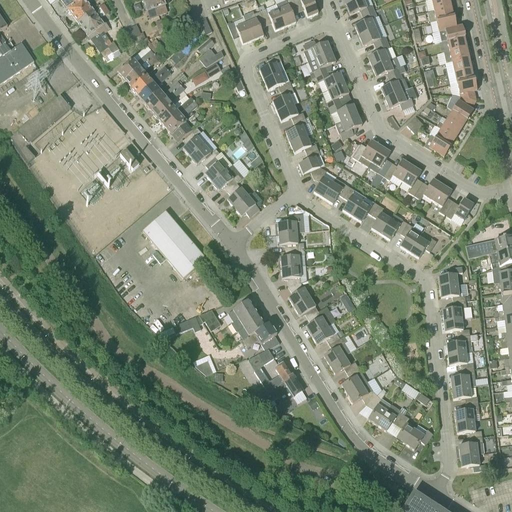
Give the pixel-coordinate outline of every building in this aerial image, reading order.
[(59,0),(77,24),(85,18),(71,0),(59,0)] [(71,0),(85,18),(93,13),(83,0),(71,0)] [(151,0),(141,0),(146,13),(147,13),(150,20),(158,17),(151,0)] [(162,0),(151,0),(158,17),(167,14),(164,7),(165,6),(162,0)] [(297,11),(291,0),(286,2),(288,7),(278,12),(285,29),(295,24),(291,14),(297,11)] [(298,0),(291,0),(297,11),(302,9),(307,20),(317,15),(311,0),(305,0),(300,3),(298,0)] [(362,0),(360,0),(345,6),(350,17),(360,13),(362,18),(374,13),(371,8),(366,10),(362,0)] [(448,0),(437,0),(431,1),(434,12),(451,8),(448,0)] [(98,10),(104,18),(111,12),(105,5),(98,10)] [(451,8),(434,12),(428,14),(430,24),(436,23),(453,19),(451,8)] [(285,29),(278,12),(267,16),(265,11),(259,13),(264,25),(270,22),(274,33),(285,29)] [(85,18),(100,38),(107,33),(102,27),(103,27),(93,13),(85,18)] [(264,25),(259,13),(253,16),(255,21),(245,25),(252,42),(263,38),(258,27),(264,25)] [(374,13),(362,18),(364,23),(354,27),(358,38),(375,31),(371,21),(376,18),(374,13)] [(88,37),(92,43),(92,44),(103,59),(111,55),(112,54),(103,42),(100,38),(85,18),(77,24),(87,38),(88,37)] [(0,36),(0,33),(6,29),(0,19),(0,55),(2,58),(0,59),(0,86),(34,64),(21,45),(10,53),(9,51),(12,48),(9,44),(6,47),(4,44),(5,44),(0,36)] [(453,19),(436,23),(439,33),(444,32),(456,29),(453,19)] [(165,20),(160,22),(164,32),(179,27),(177,20),(166,24),(165,20)] [(206,36),(212,33),(206,20),(200,22),(206,36)] [(164,32),(160,22),(155,23),(159,34),(164,32)] [(252,42),(245,25),(235,30),(233,24),(227,27),(232,38),(238,36),(242,47),(252,42)] [(130,29),(137,44),(142,42),(136,27),(130,29)] [(441,44),(464,39),(462,28),(456,29),(444,32),(439,34),(441,44)] [(137,44),(130,29),(124,32),(129,41),(127,42),(130,47),(137,44)] [(375,31),(358,38),(363,48),(373,44),(375,49),(387,44),(385,39),(379,41),(375,31)] [(444,55),(466,49),(464,39),(441,44),(444,55)] [(103,42),(112,54),(112,55),(119,51),(113,43),(111,44),(107,40),(103,42)] [(201,56),(214,45),(209,40),(197,51),(201,56)] [(303,54),(307,64),(331,54),(326,44),(316,48),(314,43),(302,48),(305,53),(303,54)] [(387,44),(375,49),(377,55),(367,59),(372,69),(388,62),(384,52),(389,50),(387,44)] [(124,82),(155,57),(154,56),(156,54),(152,49),(149,51),(150,52),(136,65),(133,61),(117,74),(124,82)] [(446,65),(452,64),(468,60),(466,49),(444,55),(446,65)] [(121,55),(119,51),(112,55),(112,54),(111,55),(114,60),(121,55)] [(215,57),(211,52),(199,61),(205,69),(223,59),(221,53),(215,57)] [(331,54),(307,64),(312,74),(310,75),(312,80),(315,79),(327,74),(325,69),(335,65),(331,54)] [(131,90),(146,77),(143,73),(158,61),(155,57),(124,82),(131,90)] [(259,72),(263,82),(280,75),(276,65),(280,63),(278,57),(267,62),(269,68),(259,72)] [(422,67),(430,65),(428,58),(420,60),(422,67)] [(468,60),(452,64),(454,75),(471,71),(468,60)] [(388,62),(372,69),(376,80),(386,75),(388,81),(400,76),(398,71),(392,73),(388,62)] [(220,72),(216,65),(204,72),(209,80),(221,72),(224,78),(232,75),(228,67),(220,72)] [(137,98),(168,72),(165,68),(150,81),(146,77),(131,90),(137,98)] [(471,71),(454,75),(457,85),(473,81),(471,71)] [(144,105),(159,92),(156,89),(171,76),(168,72),(137,98),(144,105)] [(327,74),(315,79),(318,84),(323,82),(327,92),(344,85),(339,75),(329,80),(327,74)] [(280,75),(263,82),(267,93),(277,88),(280,94),(291,89),(289,83),(284,85),(280,75)] [(400,76),(388,81),(391,86),(380,90),(385,100),(401,94),(397,83),(402,81),(400,76)] [(238,93),(243,91),(238,79),(233,81),(238,93)] [(434,88),(431,80),(426,81),(428,90),(434,88)] [(473,81),(457,85),(460,100),(475,102),(475,103),(476,103),(473,93),(476,92),(474,81),(473,81)] [(150,113),(180,87),(179,86),(178,84),(163,96),(159,92),(144,105),(150,113)] [(344,85),(327,92),(332,103),(326,105),(329,110),(340,105),(338,100),(348,96),(344,85)] [(157,121),(172,107),(169,104),(184,91),(179,86),(180,87),(150,113),(157,121)] [(291,89),(280,94),(282,99),(272,103),(276,114),(293,107),(289,96),(294,94),(291,89)] [(210,102),(211,95),(201,94),(200,101),(210,102)] [(401,94),(385,100),(389,111),(399,107),(401,112),(413,107),(411,102),(406,104),(401,94)] [(34,159),(25,149),(48,130),(70,111),(65,104),(59,98),(36,118),(12,138),(10,140),(19,152),(28,165),(34,159)] [(163,129),(194,102),(191,99),(176,112),(172,107),(157,121),(163,129)] [(448,110),(452,113),(466,122),(467,122),(473,112),(470,111),(476,103),(475,103),(475,102),(460,100),(458,103),(455,101),(452,101),(448,110)] [(194,102),(163,129),(177,145),(192,131),(183,120),(186,117),(188,120),(193,116),(191,113),(198,107),(194,102)] [(340,105),(329,110),(331,116),(336,114),(340,124),(357,117),(353,107),(342,111),(340,105)] [(293,107),(276,114),(280,124),(291,120),(293,125),(304,120),(302,115),(297,117),(293,107)] [(232,113),(231,110),(226,113),(227,115),(225,117),(229,122),(236,118),(232,112),(232,113)] [(466,122),(452,113),(446,122),(461,131),(466,122)] [(345,134),(340,137),(342,142),(353,137),(351,132),(361,127),(357,117),(340,124),(345,134)] [(398,129),(390,118),(386,120),(389,127),(396,132),(398,129)] [(410,131),(419,123),(415,119),(406,127),(410,131)] [(304,120),(293,125),(295,130),(285,135),(289,145),(306,138),(302,128),(307,126),(304,120)] [(443,127),(439,124),(436,128),(440,131),(455,140),(461,131),(446,122),(443,127)] [(419,123),(410,131),(414,136),(420,131),(423,128),(419,123)] [(182,150),(189,159),(203,147),(196,138),(201,135),(197,130),(182,142),(186,147),(182,150)] [(455,140),(440,131),(434,140),(449,150),(450,149),(449,149),(455,140)] [(249,141),(243,135),(238,140),(244,146),(249,141)] [(306,138),(289,145),(294,155),(304,151),(306,157),(318,152),(315,146),(310,148),(306,138)] [(449,150),(434,140),(428,150),(444,159),(449,150)] [(329,146),(331,151),(337,149),(335,143),(329,146)] [(367,169),(370,164),(380,149),(370,143),(366,149),(360,146),(352,159),(367,169)] [(203,147),(189,159),(196,167),(201,164),(204,168),(214,160),(219,155),(215,151),(210,155),(203,147)] [(380,149),(370,164),(379,170),(376,175),(382,179),(389,168),(383,164),(389,155),(380,149)] [(132,172),(138,167),(126,152),(120,157),(132,172)] [(318,152),(306,157),(308,162),(298,166),(302,177),(310,174),(309,173),(319,169),(315,159),(320,157),(318,152)] [(340,152),(333,156),(336,164),(344,160),(340,152)] [(254,169),(264,164),(262,159),(251,164),(254,169)] [(214,160),(204,168),(208,173),(204,176),(211,184),(225,173),(218,164),(214,160)] [(234,166),(244,180),(251,175),(241,160),(234,166)] [(389,168),(382,179),(386,181),(388,183),(391,178),(401,184),(411,168),(401,162),(395,172),(389,168)] [(232,167),(225,173),(211,184),(219,193),(223,189),(227,194),(236,186),(243,180),(232,167)] [(411,168),(401,184),(410,190),(407,194),(413,198),(420,188),(414,184),(420,174),(411,168)] [(309,173),(310,174),(313,181),(319,185),(313,194),(322,200),(332,185),(323,179),(326,174),(319,169),(309,173)] [(380,184),(373,180),(369,186),(376,190),(380,184)] [(420,188),(413,198),(419,202),(422,197),(432,203),(441,188),(432,182),(426,191),(420,188)] [(332,185),(322,200),(332,206),(338,197),(343,200),(349,189),(344,186),(341,191),(332,185)] [(236,186),(227,194),(230,198),(226,202),(234,210),(247,198),(236,186)] [(441,188),(432,203),(441,209),(438,214),(444,218),(451,207),(445,203),(451,194),(441,188)] [(351,218),(361,203),(351,197),(354,193),(349,189),(343,200),(347,203),(342,212),(351,218)] [(256,195),(251,199),(260,209),(265,205),(256,195)] [(247,198),(234,210),(241,219),(245,215),(249,220),(258,211),(255,207),(247,198)] [(451,207),(444,218),(450,222),(453,217),(463,223),(472,207),(463,201),(456,211),(451,207)] [(371,218),(378,207),(373,204),(370,209),(361,203),(351,218),(361,224),(367,215),(371,218)] [(380,236),(390,221),(380,215),(383,211),(378,207),(371,218),(376,221),(370,230),(380,236)] [(183,281),(206,261),(165,214),(142,233),(183,281)] [(277,225),(278,237),(296,235),(295,225),(298,224),(298,218),(285,219),(286,225),(277,225)] [(400,236),(407,226),(402,222),(399,227),(390,221),(380,236),(390,242),(395,233),(400,236)] [(409,255),(418,239),(409,233),(412,229),(407,226),(400,236),(405,239),(399,249),(409,255)] [(284,247),(285,253),(303,251),(303,246),(302,234),(296,235),(278,237),(279,247),(284,247)] [(492,255),(492,256),(511,251),(511,240),(511,237),(503,238),(503,239),(500,239),(500,240),(477,245),(465,248),(467,261),(492,255)] [(428,245),(418,239),(409,255),(418,261),(424,251),(429,254),(436,244),(431,240),(428,245)] [(303,251),(285,253),(285,259),(280,259),(281,270),(299,269),(298,258),(304,257),(304,251),(303,251)] [(511,251),(492,256),(494,265),(491,266),(492,272),(493,272),(511,265),(511,264),(511,251)] [(511,283),(511,272),(511,273),(511,265),(493,272),(494,280),(492,280),(493,286),(494,286),(511,283)] [(299,269),(281,270),(282,281),(287,281),(288,289),(300,285),(299,269)] [(438,278),(439,289),(457,287),(455,276),(462,276),(461,270),(448,271),(449,277),(438,278)] [(511,283),(494,286),(495,291),(500,290),(500,296),(511,294),(511,283)] [(300,285),(288,289),(292,297),(287,300),(293,309),(309,300),(300,285)] [(457,287),(439,289),(440,301),(452,299),(452,305),(465,304),(464,298),(458,298),(457,287)] [(511,294),(500,296),(496,296),(496,301),(501,301),(502,307),(511,305),(511,294)] [(346,297),(339,301),(341,305),(347,306),(350,304),(346,297)] [(309,300),(293,309),(299,318),(304,316),(307,321),(318,314),(309,300)] [(233,325),(238,321),(253,311),(247,303),(227,316),(233,325)] [(465,304),(452,305),(453,311),(442,312),(443,323),(461,321),(464,321),(462,310),(466,309),(465,304)] [(511,305),(502,307),(502,313),(498,313),(498,318),(511,316),(511,305)] [(327,328),(334,324),(325,309),(318,314),(307,321),(310,326),(305,328),(311,338),(327,328)] [(253,311),(238,321),(233,325),(231,326),(237,334),(258,320),(253,311)] [(203,325),(205,324),(215,318),(211,312),(198,318),(203,325)] [(511,316),(498,318),(499,323),(504,322),(504,328),(511,327),(511,316)] [(215,318),(205,324),(208,328),(218,323),(215,318)] [(201,332),(195,319),(172,329),(175,337),(192,330),(194,334),(201,332)] [(258,320),(237,334),(242,343),(249,338),(264,329),(258,320)] [(461,321),(443,323),(444,334),(456,333),(456,339),(469,337),(468,331),(462,332),(461,321)] [(218,323),(208,328),(211,333),(216,330),(218,333),(219,331),(217,329),(220,327),(218,323)] [(269,325),(264,329),(249,338),(242,343),(241,344),(242,346),(244,345),(247,350),(258,342),(261,347),(276,337),(269,325)] [(511,327),(504,328),(505,334),(500,335),(501,340),(511,338),(511,327)] [(327,328),(311,338),(317,348),(326,342),(329,347),(339,341),(336,336),(332,338),(327,328)] [(476,337),(469,337),(456,339),(457,345),(446,346),(447,357),(465,355),(471,354),(470,343),(477,342),(476,337)] [(511,338),(501,340),(501,344),(506,344),(507,350),(511,349),(511,338)] [(343,339),(339,341),(329,347),(332,353),(323,358),(329,367),(343,358),(348,355),(343,346),(346,344),(343,339)] [(511,349),(507,350),(508,356),(503,356),(504,362),(508,361),(511,360),(511,349)] [(264,367),(274,360),(268,351),(258,357),(264,367)] [(465,355),(447,357),(448,368),(460,367),(461,373),(473,371),(472,365),(466,366),(465,355)] [(343,358),(329,367),(334,377),(343,371),(346,376),(357,370),(354,365),(349,368),(343,358)] [(489,370),(497,369),(496,362),(489,363),(489,370)] [(206,377),(213,375),(208,363),(195,368),(206,377)] [(254,373),(268,395),(293,379),(284,364),(275,370),(279,377),(269,383),(260,369),(254,373)] [(361,387),(366,384),(357,370),(346,376),(349,381),(341,387),(346,396),(361,387)] [(451,391),(469,389),(475,388),(473,371),(461,373),(461,378),(450,380),(451,391)] [(511,371),(505,372),(500,373),(500,377),(510,376),(511,382),(511,381),(511,371)] [(222,375),(214,375),(214,383),(222,383),(222,375)] [(383,377),(377,379),(380,387),(387,384),(383,377)] [(293,379),(268,395),(259,401),(264,408),(275,401),(278,399),(281,405),(292,398),(293,399),(302,393),(293,379)] [(511,381),(511,382),(501,383),(502,388),(511,387),(511,390),(511,381)] [(407,386),(403,393),(416,401),(420,395),(407,386)] [(361,387),(346,396),(352,406),(361,401),(366,408),(376,398),(372,393),(367,397),(361,387)] [(465,407),(477,405),(476,399),(470,400),(469,389),(451,391),(452,402),(464,401),(465,407)] [(376,398),(366,408),(373,413),(367,421),(376,427),(389,408),(380,402),(386,394),(383,391),(376,398)] [(425,408),(429,402),(420,396),(416,401),(425,408)] [(314,400),(307,404),(312,412),(319,407),(314,400)] [(455,425),(473,423),(472,417),(478,416),(477,405),(465,407),(465,412),(454,414),(455,425)] [(390,407),(389,408),(376,427),(385,434),(391,425),(396,429),(404,418),(399,414),(399,413),(399,412),(391,407),(390,407)] [(404,418),(396,429),(401,432),(395,440),(405,446),(414,432),(405,426),(409,421),(404,418)] [(469,441),(481,439),(480,433),(474,434),(473,423),(455,425),(456,436),(468,435),(469,441)] [(423,437),(426,432),(419,428),(416,432),(423,437)] [(414,432),(405,446),(414,453),(420,444),(424,447),(432,436),(426,433),(423,438),(414,432)] [(459,459),(477,457),(483,456),(482,445),(481,439),(469,441),(469,446),(458,448),(459,459)] [(477,457),(459,459),(460,470),(472,469),(473,474),(485,473),(484,467),(478,468),(477,457)] [(439,511),(413,495),(401,511),(439,511)]
